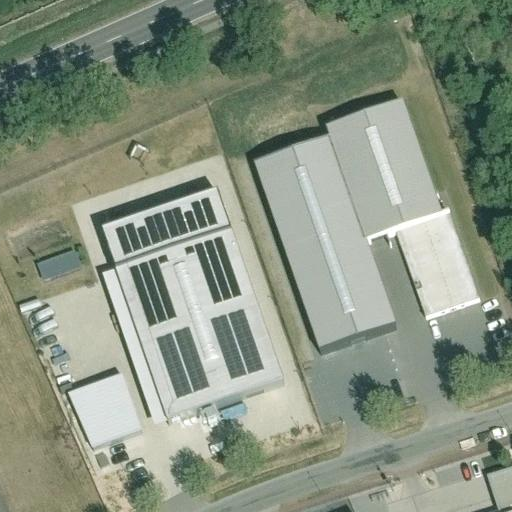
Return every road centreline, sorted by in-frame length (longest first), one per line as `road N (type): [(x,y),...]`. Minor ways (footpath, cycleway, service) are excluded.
road 1 (residential): [(511,414),(232,511)]
road 2 (primary): [(212,0),(0,93)]
